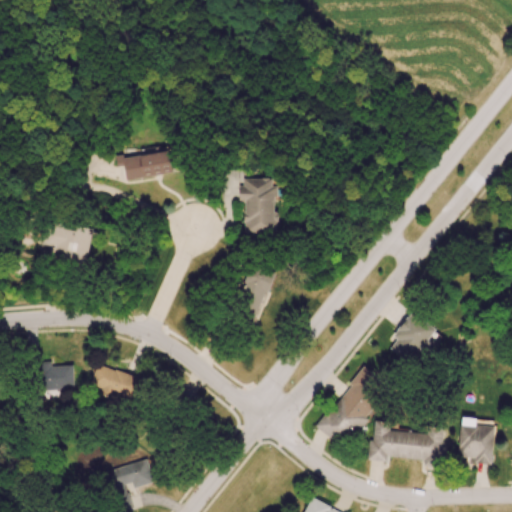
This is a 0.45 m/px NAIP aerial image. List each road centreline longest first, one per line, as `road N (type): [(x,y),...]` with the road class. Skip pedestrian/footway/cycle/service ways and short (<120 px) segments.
road 1 (residential): [(0,322),(95,319),(165,343),(355,487),(400,497),(511,495)]
road 2 (residential): [(511,82),(305,340),(262,420)]
road 3 (residential): [(262,420),(320,375),(511,134)]
